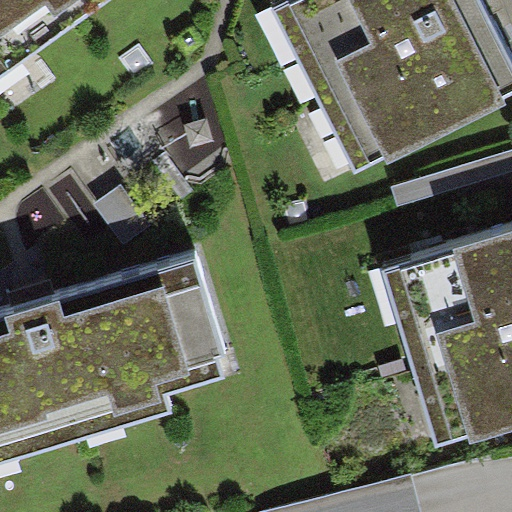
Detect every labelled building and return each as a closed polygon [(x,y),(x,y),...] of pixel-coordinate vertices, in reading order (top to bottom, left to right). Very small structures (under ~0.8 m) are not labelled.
[(0,0),(0,70),(93,0),(0,0)] [(511,41),(490,0),(276,0),(358,157),(511,78),(511,41)] [(102,237),(156,222),(143,173),(88,187),(102,237)] [(511,210),(384,251),(438,423),(511,399),(511,210)] [(204,249),(0,308),(0,441),(240,372),(204,249)] [(246,499),(248,511),(425,511),(427,511),(418,465),(246,499)]
